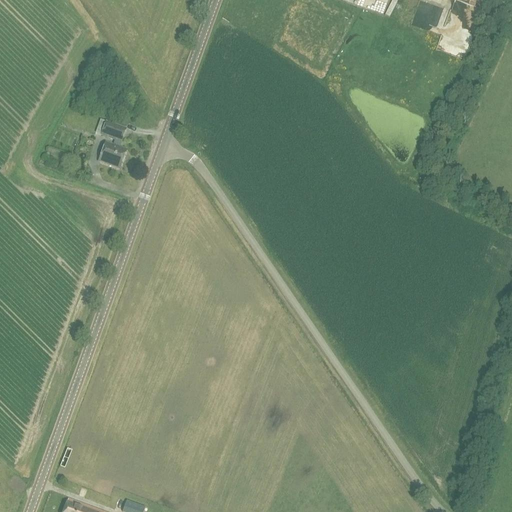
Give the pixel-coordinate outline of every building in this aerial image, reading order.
[(418,22),(425,24),(431,4),(423,2),(418,22)] [(458,55),(461,48),(443,42),(440,48),(458,55)] [(118,149),(125,130),(105,123),(101,136),(114,141),(112,146),(105,144),(98,162),(119,170),(125,151),(118,149)] [(88,487),(86,495),(114,504),(117,496),(88,487)] [(127,498),(123,508),(133,511),(145,511),(148,505),(127,498)] [(98,511),(67,500),(62,511),(98,511)]
